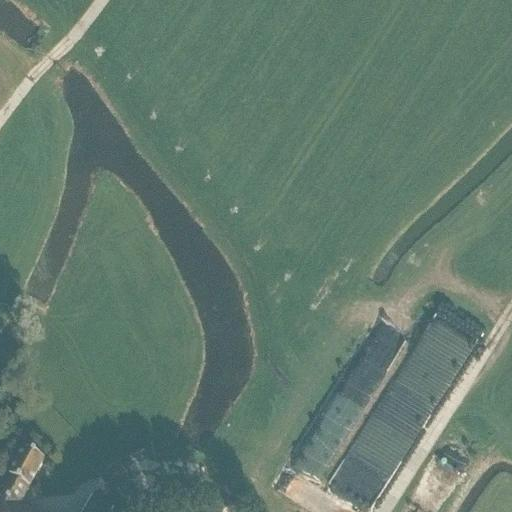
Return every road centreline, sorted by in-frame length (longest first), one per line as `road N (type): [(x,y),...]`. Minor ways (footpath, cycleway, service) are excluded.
road 1 (track): [(381,511),(511,308)]
road 2 (track): [(0,118),(103,0)]
